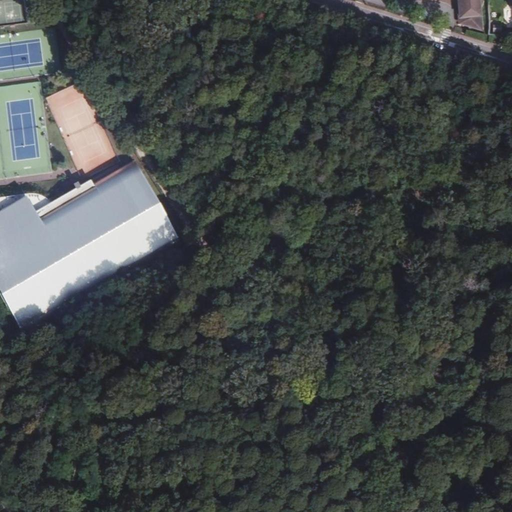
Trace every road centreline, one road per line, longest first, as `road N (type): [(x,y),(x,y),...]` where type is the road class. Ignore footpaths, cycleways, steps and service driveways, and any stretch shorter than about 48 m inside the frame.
road 1 (track): [(390,511),(323,401),(47,0)]
road 2 (track): [(155,0),(321,49),(410,64),(511,105)]
road 3 (tertiary): [(306,0),(511,62)]
road 4 (track): [(425,511),(511,414)]
